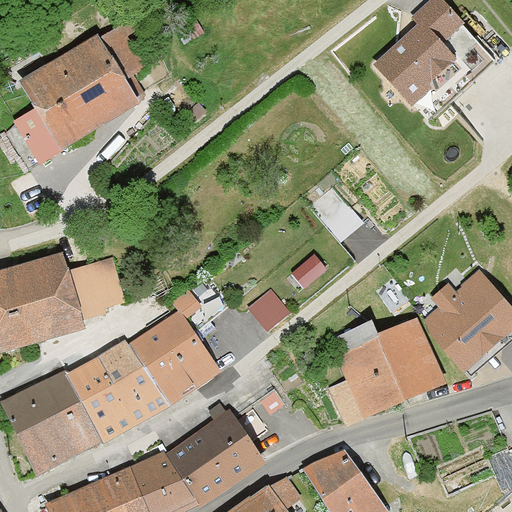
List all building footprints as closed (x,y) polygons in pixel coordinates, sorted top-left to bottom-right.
[(402,31),(369,62),(423,118),(489,56),(437,0),(422,0),(396,22),(402,31)] [(84,35),(9,82),(20,112),(4,126),(29,166),(141,93),(129,74),(139,63),(114,27),(90,42),(84,35)] [(307,287),(330,268),(317,252),(294,271),(307,287)] [(0,268),(0,307),(61,294),(54,270),(50,255),(0,268)] [(107,255),(54,270),(61,294),(69,321),(120,307),(107,255)] [(511,306),(481,272),(424,323),(466,369),(511,327),(511,306)] [(265,331),(290,313),(273,290),(248,308),(265,331)] [(172,303),(180,313),(184,319),(200,307),(187,291),(172,303)] [(61,294),(0,307),(0,347),(71,328),(69,321),(61,294)] [(180,313),(127,348),(164,406),(219,370),(184,319),(180,313)] [(410,317),(331,357),(362,413),(437,383),(410,317)] [(124,343),(66,374),(102,442),(164,406),(127,348),(124,343)] [(102,442),(66,374),(3,403),(36,474),(102,442)] [(230,412),(167,456),(193,498),(260,456),(230,412)] [(383,511),(340,449),(298,468),(322,511),(339,511),(342,511),(343,511),(383,511)] [(165,453),(128,468),(147,511),(162,511),(193,498),(167,456),(165,453)] [(147,511),(128,468),(48,505),(50,511),(147,511)] [(254,511),(259,485),(221,511),(254,511)] [(280,511),(259,485),(254,511),(280,511)]
